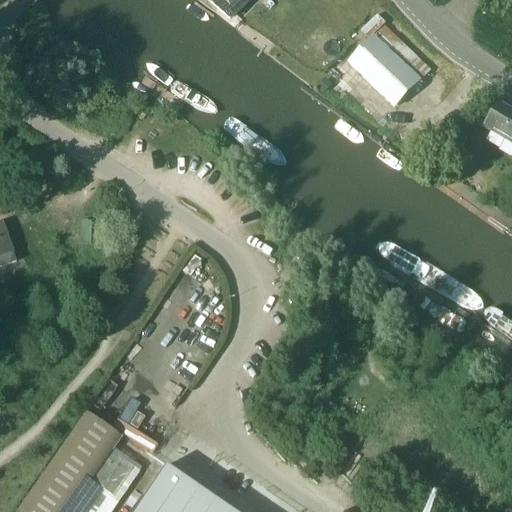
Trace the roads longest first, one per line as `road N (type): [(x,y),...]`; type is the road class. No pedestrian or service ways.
road 1 (residential): [(318,511),(210,427),(244,331),(246,271),(226,248),(19,111),(0,87)]
road 2 (track): [(0,483),(105,349),(179,217)]
road 3 (tertiary): [(511,82),(412,0)]
